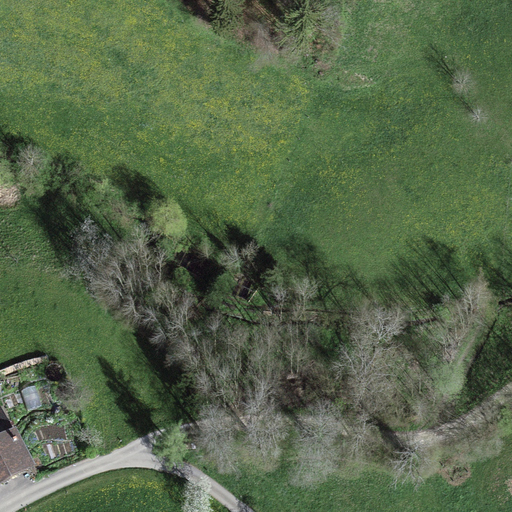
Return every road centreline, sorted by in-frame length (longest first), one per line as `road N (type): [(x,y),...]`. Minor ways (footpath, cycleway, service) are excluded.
road 1 (unclassified): [(0,511),(122,458),(185,470),(241,511)]
road 2 (track): [(427,440),(484,320),(486,291)]
